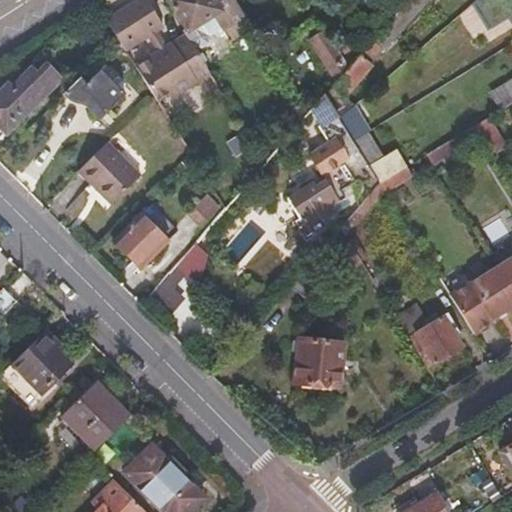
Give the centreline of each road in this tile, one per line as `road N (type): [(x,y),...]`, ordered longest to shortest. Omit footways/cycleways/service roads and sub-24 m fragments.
road 1 (tertiary): [(308,507),(0,202)]
road 2 (unclassified): [(511,381),(308,507)]
